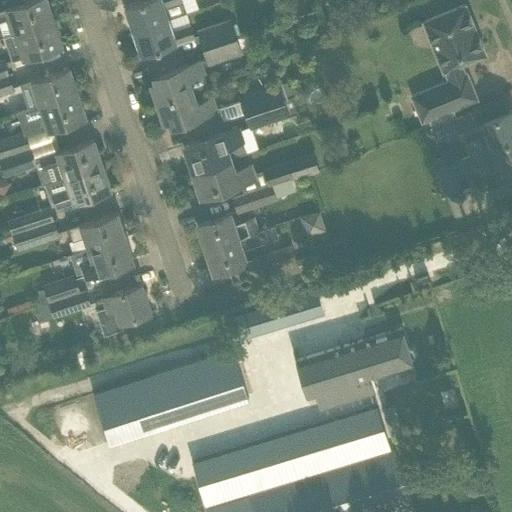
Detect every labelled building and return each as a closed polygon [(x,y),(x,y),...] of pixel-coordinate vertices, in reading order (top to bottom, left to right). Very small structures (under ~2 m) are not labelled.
[(13,33),(53,19),(46,0),(28,0),(0,9),(0,20),(8,18),(13,33)] [(167,18),(186,12),(181,0),(139,0),(125,5),(133,30),(167,18)] [(454,66),(485,54),(464,4),(422,20),(441,70),(442,70),(446,81),(411,95),(421,121),(455,107),(450,96),(464,90),(454,66)] [(167,18),(133,30),(141,54),(194,37),(190,24),(171,31),(167,18)] [(61,44),(53,19),(13,33),(18,47),(8,51),(11,61),(61,44)] [(204,46),(233,36),(228,20),(198,30),(204,46)] [(233,36),(204,46),(209,62),(239,52),(233,36)] [(207,85),(202,73),(198,61),(154,75),(156,81),(151,83),(157,102),(191,90),(207,85)] [(38,104),(77,91),(69,67),(19,84),(23,96),(34,92),(38,104)] [(7,74),(0,76),(0,93),(12,89),(7,74)] [(278,84),(240,97),(241,101),(245,111),(283,99),(278,84)] [(195,103),(191,90),(157,102),(163,120),(168,119),(170,125),(215,110),(211,98),(195,103)] [(30,120),(35,133),(86,116),(77,91),(38,104),(42,116),(30,120)] [(283,99),(245,111),(250,127),(288,114),(283,99)] [(483,149),(511,137),(511,111),(511,109),(481,121),(487,135),(465,145),(469,155),(483,149)] [(457,117),(431,127),(436,141),(462,131),(457,117)] [(192,170),(226,159),(222,147),(241,140),(237,128),(184,145),(192,170)] [(0,155),(28,147),(23,132),(0,139),(0,155)] [(469,155),(474,166),(496,157),(502,171),(511,166),(511,137),(483,149),(469,155)] [(64,176),(100,164),(96,151),(97,150),(93,139),(74,145),(39,156),(43,168),(60,163),(64,176)] [(28,147),(0,155),(0,162),(4,173),(34,163),(28,147)] [(320,171),(314,153),(264,169),(269,184),(307,171),(309,176),(320,171)] [(254,177),(249,164),(230,171),(226,159),(192,170),(200,195),(254,177)] [(470,186),(460,159),(446,165),(455,191),(470,186)] [(55,206),(91,195),(110,188),(106,177),(105,177),(100,164),(64,176),(44,183),(48,197),(52,196),(55,206)] [(275,198),(271,184),(232,197),(237,211),(275,198)] [(300,205),(303,214),(279,223),(286,244),(328,229),(317,199),(300,205)] [(7,219),(12,233),(51,220),(46,206),(7,219)] [(87,248),(125,236),(117,211),(68,227),(72,240),(83,236),(87,248)] [(205,247),(257,230),(253,218),(233,225),(229,212),(197,222),(205,247)] [(17,247),(56,234),(51,220),(12,233),(17,247)] [(269,226),(257,230),(205,247),(213,272),(246,261),(242,249),(273,238),(269,226)] [(125,236),(87,248),(71,254),(77,272),(82,270),(84,277),(134,260),(125,236)] [(258,273),(295,260),(290,246),(253,258),(258,273)] [(35,306),(41,304),(78,291),(73,275),(43,285),(44,288),(37,291),(38,293),(31,295),(35,306)] [(150,310),(141,283),(103,296),(107,307),(97,311),(105,333),(122,327),(119,320),(150,310)] [(78,291),(41,304),(47,318),(89,304),(84,289),(78,291)] [(224,322),(230,340),(310,316),(304,298),(224,322)] [(315,394),(319,408),(376,391),(371,377),(412,364),(411,360),(414,354),(412,348),(406,346),(401,327),(295,359),(306,397),(315,394)] [(109,444),(248,399),(231,349),(93,393),(109,444)] [(404,511),(413,509),(395,449),(248,494),(247,491),(390,447),(377,405),(203,458),(192,461),(199,485),(207,511),(404,511)]
